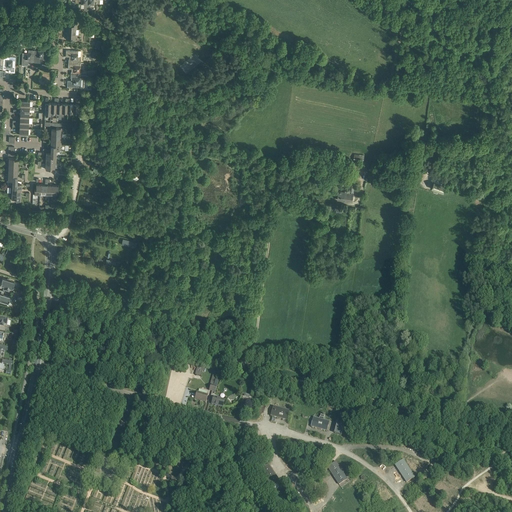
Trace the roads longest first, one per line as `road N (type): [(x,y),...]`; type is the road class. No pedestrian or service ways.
road 1 (track): [(455,426),(175,349)]
road 2 (track): [(320,207),(277,205),(249,375)]
road 3 (unclassified): [(243,422),(37,363)]
road 4 (tertiary): [(0,221),(48,241),(37,363)]
road 5 (tertiary): [(5,511),(37,363)]
road 6 (track): [(175,349),(47,293)]
